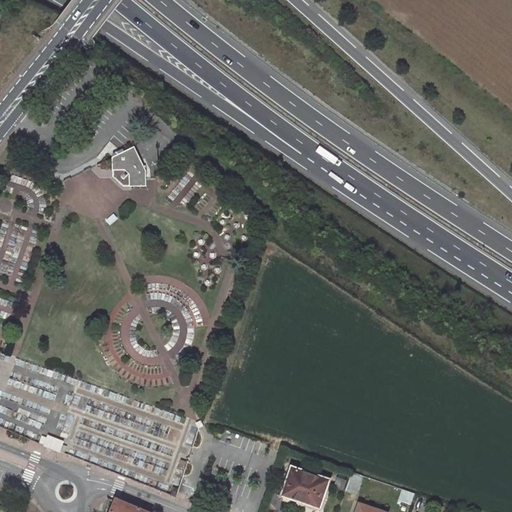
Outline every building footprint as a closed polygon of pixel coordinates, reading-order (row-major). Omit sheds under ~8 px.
[(146,187),(146,170),(134,147),(112,158),(113,171),(124,171),(129,175),(129,187),(146,187)] [(129,175),(124,171),(113,171),(113,178),(123,187),(129,187),(129,175)] [(63,442),(49,437),(46,445),(60,451),(63,442)] [(320,508),(330,480),(293,467),(283,496),(320,508)] [(343,490),(346,480),(338,478),(335,487),(343,490)] [(356,494),(359,485),(351,482),(348,492),(356,494)] [(147,511),(119,500),(113,511),(147,511)]
